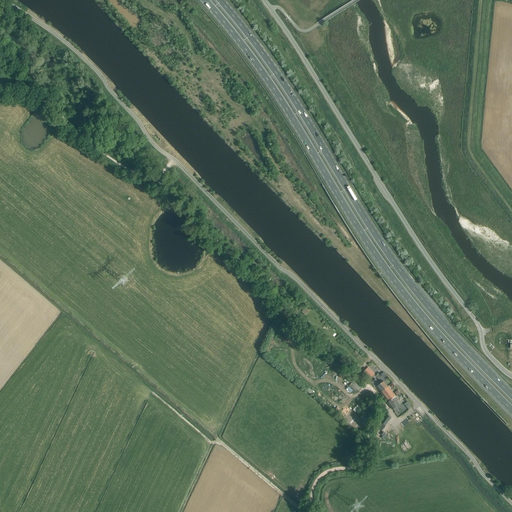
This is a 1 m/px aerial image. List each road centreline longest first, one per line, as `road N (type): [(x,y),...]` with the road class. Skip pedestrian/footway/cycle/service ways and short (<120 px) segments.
road 1 (unclassified): [(0,0),(74,50),(134,125),(415,400)]
road 2 (trunk): [(204,0),(281,100),(386,273),(511,409)]
road 3 (trunk): [(511,395),(400,270),(262,53),(218,0)]
road 4 (unclassified): [(511,376),(488,355),(478,324),(420,249),(263,0)]
road 5 (track): [(479,0),(468,146),(511,209)]
road 6 (track): [(356,373),(379,404),(365,456),(325,471),(310,511)]
road 7 (unclassified): [(419,404),(511,503)]
